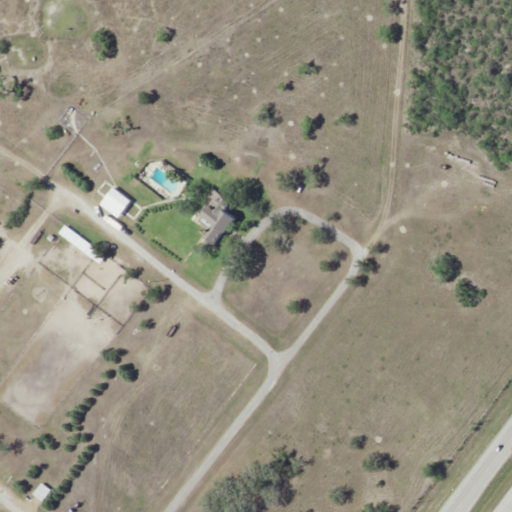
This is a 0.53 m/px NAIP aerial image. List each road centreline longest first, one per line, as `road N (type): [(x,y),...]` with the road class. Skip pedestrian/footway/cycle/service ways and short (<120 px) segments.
road 1 (residential): [(63,194),(282,361)]
road 2 (track): [(364,252),(387,207),(399,0)]
road 3 (residential): [(282,361),(167,511)]
